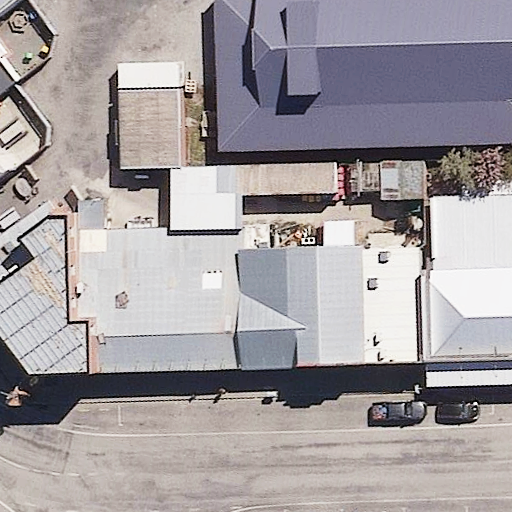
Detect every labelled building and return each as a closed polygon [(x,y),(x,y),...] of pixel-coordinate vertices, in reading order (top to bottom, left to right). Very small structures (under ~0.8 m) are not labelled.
[(55,0),(0,0),(0,50),(9,43),(59,4),(55,0)] [(511,0),(307,0),(252,1),(255,168),(511,163),(511,0)] [(9,43),(0,50),(0,214),(90,144),(9,43)] [(511,194),(432,198),(435,271),(421,271),(425,363),(511,358),(511,194)] [(0,293),(64,386),(124,383),(123,320),(101,321),(100,214),(80,215),(0,277),(0,293)] [(266,244),(122,247),(123,320),(124,383),(268,380),(266,256),(266,244)] [(266,256),(268,380),(396,378),(394,254),(266,256)]
